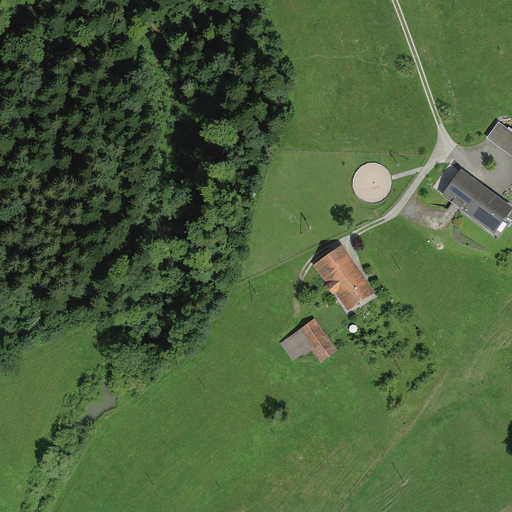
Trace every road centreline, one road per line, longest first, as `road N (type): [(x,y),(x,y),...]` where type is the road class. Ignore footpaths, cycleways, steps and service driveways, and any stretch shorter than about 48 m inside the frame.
road 1 (track): [(296,316),(300,279),(317,253),(395,211),(446,141)]
road 2 (track): [(395,0),(443,137),(500,184)]
